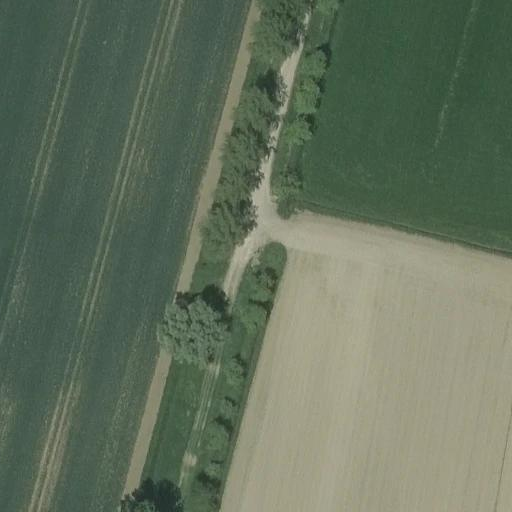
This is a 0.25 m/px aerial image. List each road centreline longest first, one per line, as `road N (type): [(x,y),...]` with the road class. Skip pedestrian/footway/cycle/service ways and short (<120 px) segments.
road 1 (track): [(242,250),(174,511)]
road 2 (unclassified): [(309,0),(242,250)]
